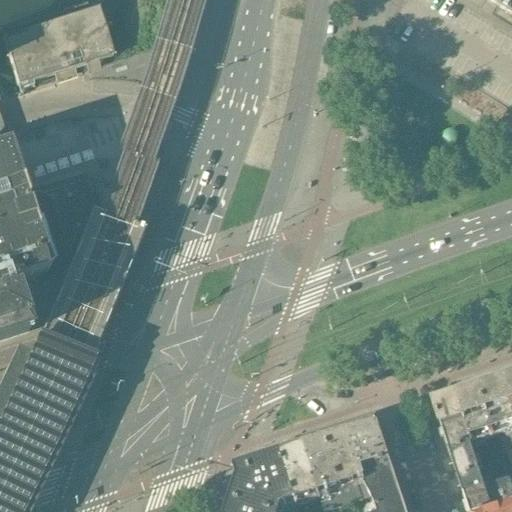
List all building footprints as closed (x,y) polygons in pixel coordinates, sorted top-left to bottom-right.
[(503,0),(484,0),(498,8),(503,0)] [(511,0),(503,0),(498,8),(511,16),(511,0)] [(96,11),(1,41),(16,88),(112,58),(96,11)] [(387,40),(382,48),(396,57),(401,49),(387,40)] [(0,335),(20,329),(7,289),(46,276),(47,280),(64,275),(102,213),(102,212),(102,211),(100,210),(92,184),(86,185),(85,181),(41,196),(40,192),(21,198),(14,178),(5,150),(0,151),(0,335)] [(74,404),(97,357),(91,354),(79,349),(50,336),(40,331),(30,353),(16,348),(12,358),(0,382),(0,511),(23,511),(31,496),(54,448),(57,440),(74,404)] [(511,378),(479,389),(495,440),(497,439),(502,456),(507,455),(511,452),(511,378)] [(479,389),(438,402),(433,404),(434,409),(449,454),(467,449),(470,452),(475,446),(495,440),(479,389)] [(388,460),(378,428),(371,425),(320,441),(342,509),(359,503),(355,489),(362,487),(357,470),(388,460)] [(331,511),(342,509),(320,441),(277,455),(294,509),(317,502),(319,511),(331,511)] [(483,491),(478,476),(483,475),(480,466),(475,467),(470,452),(467,449),(449,454),(464,499),(484,492),(483,491)] [(277,455),(240,468),(233,470),(236,480),(229,503),(258,511),(284,511),(294,509),(277,455)] [(487,464),(495,487),(507,483),(509,482),(501,459),(487,464)] [(405,511),(398,489),(388,460),(357,470),(362,487),(363,490),(369,488),(375,507),(372,508),(373,511),(405,511)] [(511,485),(508,484),(507,483),(495,487),(483,491),(484,492),(464,499),(468,511),(488,511),(511,504),(511,485)] [(258,511),(229,503),(225,511),(258,511)]
